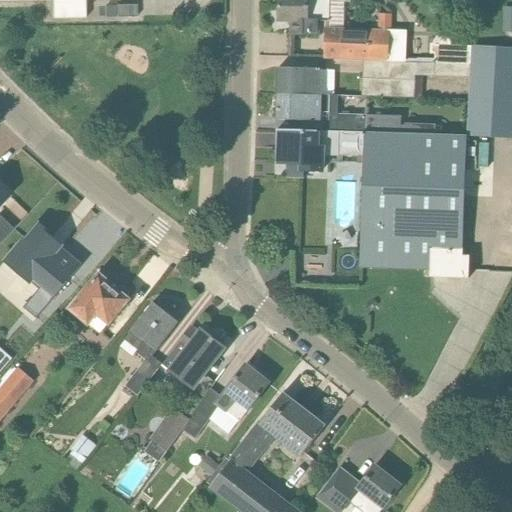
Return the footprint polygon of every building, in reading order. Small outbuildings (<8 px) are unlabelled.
[(85,20),(85,17),(85,1),(116,0),(0,0),(0,1),(52,1),(52,20),(85,20)] [(279,0),(279,21),(291,21),(291,35),(318,35),(318,24),(330,24),(330,0),(279,0)] [(137,18),(137,17),(136,6),(117,6),(117,18),(137,18)] [(326,35),(325,59),(363,61),(405,64),(405,59),(406,31),(391,30),(378,30),(343,29),(331,28),(330,35),(326,35)] [(430,44),(430,54),(434,55),(434,59),(434,65),(470,66),(471,47),(451,46),(450,38),(436,37),(432,44),(430,44)] [(468,103),(467,136),(511,139),(511,121),(511,48),(475,47),(471,47),(470,66),(470,78),(468,103)] [(421,76),(455,77),(469,78),(470,66),(434,65),(434,59),(417,59),(416,60),(405,59),(405,64),(363,61),(361,96),(414,99),(414,94),(415,76),(421,76)] [(277,92),(320,94),(321,69),(278,68),(277,92)] [(329,96),(320,95),(320,94),(277,92),(277,120),(306,120),(306,131),(325,131),(339,131),(339,132),(367,132),(425,135),(434,135),(435,124),(401,123),(401,116),(330,114),(330,96),(329,96)] [(304,177),(304,171),(323,172),(323,156),(339,157),(339,132),(339,131),(325,131),(306,131),(283,131),(276,131),(276,132),(281,132),(280,162),(288,163),(287,176),(304,177)] [(465,137),(434,135),(425,135),(367,132),(364,193),(464,196),(465,137)] [(0,244),(13,231),(0,217),(0,205),(9,197),(0,188),(0,244)] [(360,269),(430,271),(430,255),(462,256),(464,196),(364,193),(360,269)] [(8,259),(4,262),(17,274),(19,275),(31,286),(38,291),(42,288),(54,298),(80,268),(33,228),(8,259)] [(430,278),(469,279),(469,256),(462,256),(430,255),(430,271),(430,278)] [(117,290),(99,276),(73,309),(101,333),(128,301),(127,300),(128,299),(129,293),(122,287),(118,290),(117,290)] [(145,360),(125,386),(138,396),(158,370),(149,363),(150,361),(152,358),(153,357),(178,324),(152,304),(130,332),(144,342),(137,351),(136,353),(145,360)] [(181,339),(161,365),(192,390),(224,348),(202,331),(197,337),(189,331),(188,331),(181,339)] [(0,347),(0,373),(12,359),(0,347)] [(210,391),(188,420),(189,421),(182,431),(195,440),(216,410),(222,415),(225,412),(238,423),(247,412),(249,413),(269,383),(246,365),(221,399),(210,391)] [(18,371),(0,392),(0,419),(31,382),(18,371)] [(283,394),(228,462),(229,463),(246,475),(278,435),(304,455),(325,427),(283,394)] [(189,421),(188,420),(171,408),(149,440),(152,442),(167,452),(182,431),(189,421)] [(83,435),(72,449),(73,450),(86,460),(97,446),(83,435)] [(167,452),(152,442),(145,453),(159,463),(167,452)] [(229,463),(210,487),(241,511),(294,511),(246,475),(229,463)] [(337,467),(314,498),(332,511),(340,511),(348,503),(359,511),(380,511),(383,510),(401,485),(376,466),(360,484),(337,467)]
